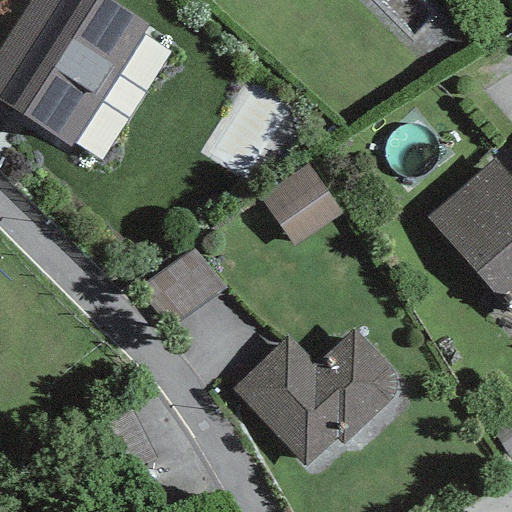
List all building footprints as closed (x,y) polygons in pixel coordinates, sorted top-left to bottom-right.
[(141,35),(89,0),(49,0),(0,73),(0,85),(73,135),(141,35)] [(0,0),(0,70),(39,17),(14,0),(0,0)] [(511,168),(506,162),(433,222),(511,316),(511,168)] [(318,175),(284,201),(312,237),(346,211),(318,175)] [(176,326),(225,301),(207,267),(158,291),(176,326)] [(331,375),(297,336),(238,387),(320,482),(420,397),(371,341),(331,375)]
